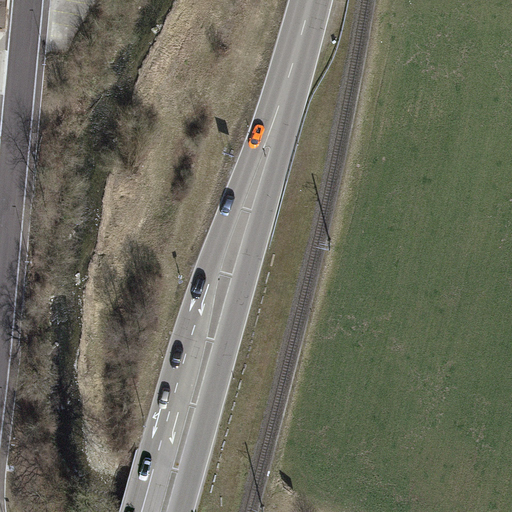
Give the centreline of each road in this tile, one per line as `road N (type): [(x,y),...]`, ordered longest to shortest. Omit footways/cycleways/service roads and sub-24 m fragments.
road 1 (primary): [(281,100),(214,251),(141,511)]
road 2 (primary): [(181,511),(263,209),(281,100)]
road 3 (unclassified): [(28,0),(0,303)]
